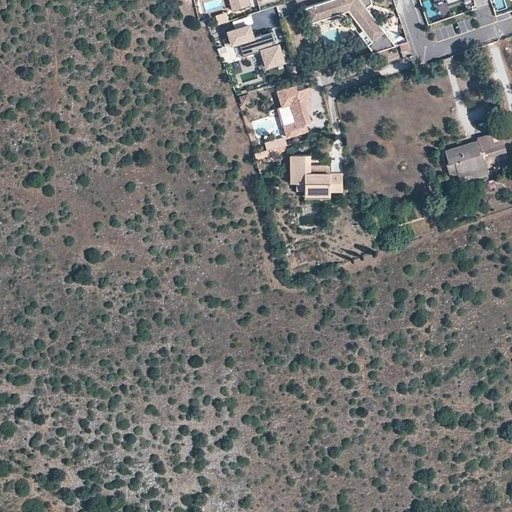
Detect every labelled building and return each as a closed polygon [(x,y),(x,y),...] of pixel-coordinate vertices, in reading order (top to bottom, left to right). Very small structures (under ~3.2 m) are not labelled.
[(234,0),(227,0),(231,11),(237,9),(234,0)] [(234,0),(237,9),(248,6),(246,0),(234,0)] [(369,0),(328,0),(301,9),(306,24),(349,10),(368,4),(370,3),(369,0)] [(368,4),(349,10),(374,42),(370,46),(376,53),(394,47),(363,8),(368,4)] [(301,9),(290,13),(295,28),(306,24),(301,9)] [(226,13),(215,16),(219,25),(229,21),(226,13)] [(249,17),(232,22),(234,29),(251,24),(249,17)] [(251,25),(229,32),(234,45),(241,43),(245,57),(263,51),(269,67),(286,62),(280,45),(276,46),(275,43),(276,42),(273,33),(264,36),(263,35),(255,38),(251,25)] [(227,47),(234,45),(230,33),(226,34),(228,39),(225,40),(227,47)] [(299,98),(297,90),(295,86),(277,91),(282,107),(290,104),(295,122),(283,126),(287,137),(308,131),(306,124),(310,123),(306,108),(309,107),(306,96),(299,98)] [(309,87),(297,90),(299,98),(306,96),(311,94),(309,87)] [(240,105),(250,103),(246,93),(237,95),(240,105)] [(506,153),(500,131),(477,138),(479,142),(469,145),(470,148),(446,155),(449,165),(455,163),(461,183),(489,174),(484,159),(506,153)] [(265,142),(267,149),(287,144),(285,137),(265,142)] [(445,152),(446,155),(470,148),(469,145),(445,152)] [(255,160),(267,158),(266,152),(254,154),(255,160)] [(344,188),(343,170),(311,171),(310,153),(291,154),(292,182),(298,182),(298,189),(306,189),(306,194),(332,193),(331,189),(344,188)] [(470,194),(482,191),(481,184),(469,188),(470,194)]
